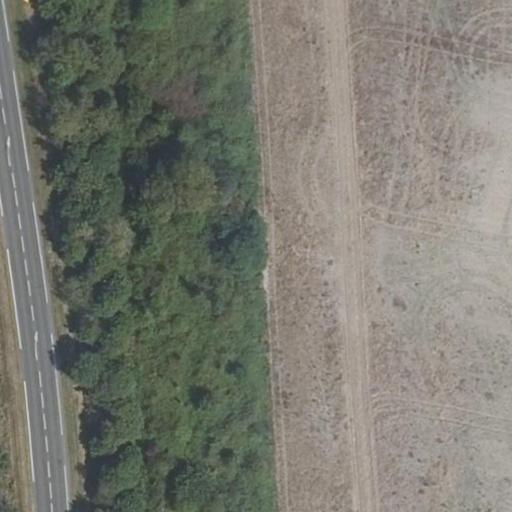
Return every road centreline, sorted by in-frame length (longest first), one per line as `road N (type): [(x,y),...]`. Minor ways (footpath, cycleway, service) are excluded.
road 1 (track): [(108,0),(140,511)]
road 2 (secondary): [(53,511),(0,90)]
